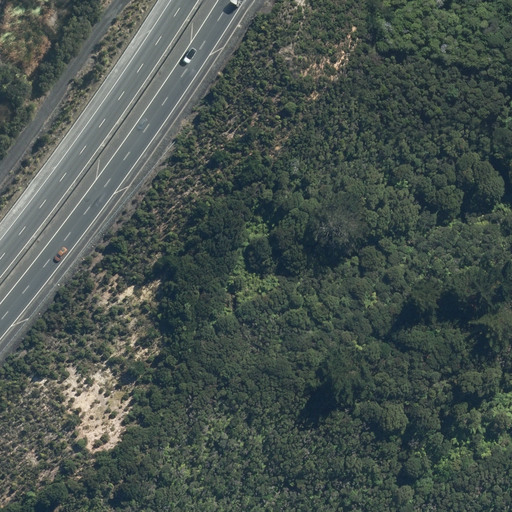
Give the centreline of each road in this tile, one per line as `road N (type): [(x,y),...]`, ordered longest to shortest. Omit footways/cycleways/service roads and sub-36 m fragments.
road 1 (motorway): [(231,0),(108,183),(0,322)]
road 2 (motorway): [(0,258),(184,0)]
road 3 (track): [(0,175),(121,0)]
